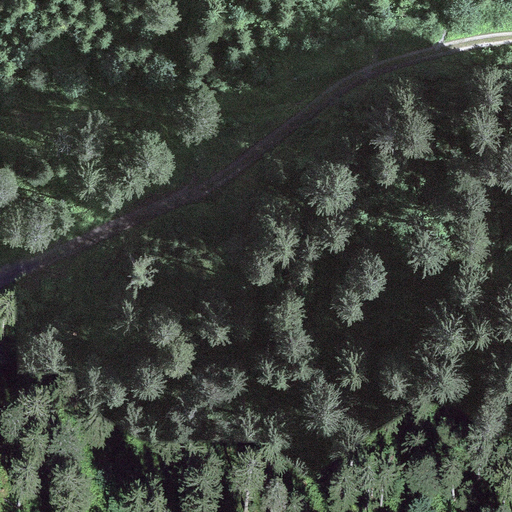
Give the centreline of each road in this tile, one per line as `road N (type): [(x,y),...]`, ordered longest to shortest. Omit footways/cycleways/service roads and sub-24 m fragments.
road 1 (track): [(346,77),(209,182),(0,270)]
road 2 (track): [(0,106),(146,111),(182,124),(346,77)]
road 3 (track): [(511,35),(454,42),(346,77)]
